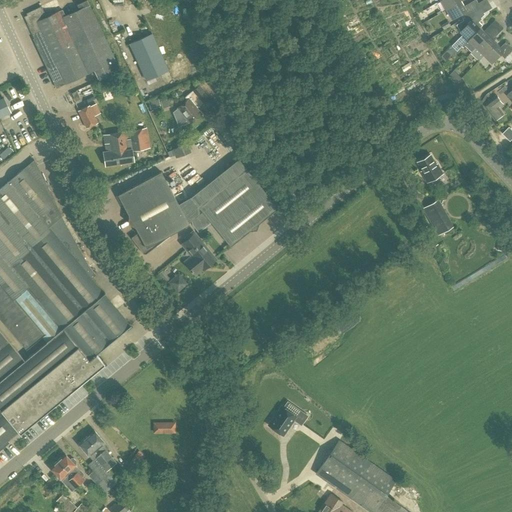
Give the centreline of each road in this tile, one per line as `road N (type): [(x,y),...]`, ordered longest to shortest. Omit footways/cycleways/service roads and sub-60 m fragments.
road 1 (tertiary): [(511,182),(458,125),(427,128),(172,332)]
road 2 (tertiary): [(172,332),(98,226),(0,17)]
road 3 (unclassified): [(0,476),(172,332)]
